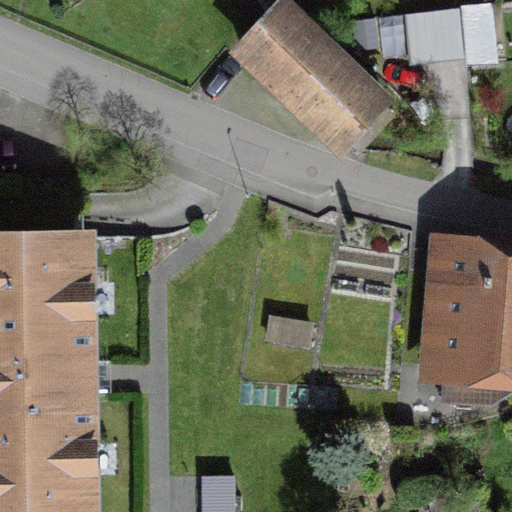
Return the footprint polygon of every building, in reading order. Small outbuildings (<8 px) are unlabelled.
[(301,9),(254,57),(358,158),(405,110),(301,9)] [(459,13),(409,18),(414,65),(463,60),(459,13)] [(87,511),(85,238),(0,239),(0,511),(87,511)] [(511,265),(432,258),(421,384),(511,391),(511,265)] [(235,511),(235,474),(203,475),(202,511),(235,511)] [(488,511),(482,489),(435,501),(437,511),(488,511)]
